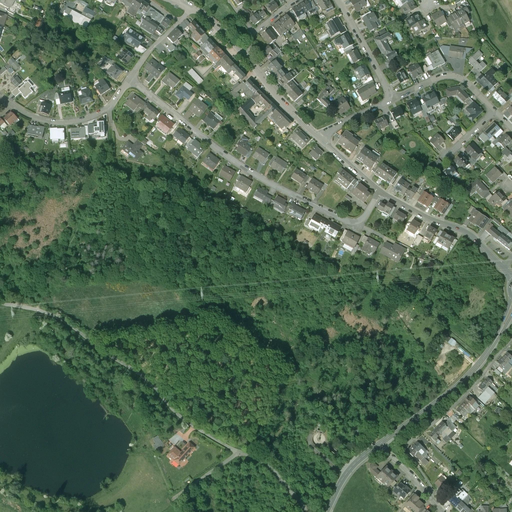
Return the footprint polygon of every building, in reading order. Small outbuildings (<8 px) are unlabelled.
[(11,0),(0,0),(0,1),(0,5),(8,9),(9,10),(10,7),(13,1),(11,0)] [(143,2),(139,0),(128,0),(130,1),(127,7),(130,9),(133,4),(139,8),(143,2)] [(326,0),(314,0),(313,1),(316,5),(318,3),(322,10),(330,6),(326,0)] [(363,0),(355,0),(351,3),(353,7),(354,6),(356,10),(366,5),(363,0)] [(307,1),(300,5),(304,13),(308,11),(310,15),(314,13),(310,7),(307,1)] [(412,1),(402,7),(404,11),(403,11),(405,14),(409,12),(416,8),(412,1)] [(143,2),(139,8),(138,10),(141,13),(143,11),(145,8),(146,9),(148,6),(143,2)] [(274,2),(267,7),(271,12),(278,7),(274,2)] [(130,9),(127,13),(133,17),(138,10),(139,8),(133,4),(130,9)] [(300,5),(292,10),(295,15),(298,20),(306,16),(304,13),(300,5)] [(16,11),(10,7),(9,10),(8,9),(7,12),(14,16),(16,11)] [(247,12),(243,7),(241,9),(244,12),(248,17),(251,15),(247,11),(247,12)] [(86,18),(72,11),(69,16),(67,20),(76,24),(86,29),(93,17),(96,13),(87,8),(84,13),(85,13),(88,14),(86,18)] [(160,14),(151,8),(147,13),(146,13),(143,16),(146,18),(151,21),(152,19),(154,20),(156,18),(157,18),(160,14)] [(462,10),(459,12),(459,13),(457,14),(463,24),(468,21),(465,16),(469,13),(466,8),(462,10)] [(257,16),(261,20),(267,16),(263,11),(257,16)] [(440,12),(432,17),(436,24),(440,25),(442,24),(442,23),(445,21),(444,18),(440,12)] [(457,13),(455,14),(454,14),(452,15),(450,17),(454,23),(456,28),(459,26),(461,26),(463,25),(463,24),(457,14),(457,13)] [(160,14),(157,18),(156,18),(154,20),(154,21),(156,22),(156,20),(159,23),(163,17),(160,14)] [(254,16),(250,19),(255,25),(261,20),(257,16),(256,14),(254,16)] [(374,14),(369,17),(369,16),(363,20),(370,32),(377,28),(374,23),(377,21),(374,14)] [(411,18),(407,20),(408,23),(409,23),(411,27),(413,26),(421,21),(417,14),(411,18)] [(294,25),(287,16),(280,22),(287,30),(294,25)] [(151,21),(146,18),(143,23),(140,26),(153,34),(153,35),(155,31),(158,27),(150,22),(151,21)] [(337,18),(331,21),(332,21),(325,25),(328,24),(332,29),(329,31),(332,37),(340,33),(346,30),(344,27),(342,28),(337,18)] [(421,21),(413,26),(415,30),(414,30),(416,33),(420,31),(427,27),(423,20),(421,21)] [(287,30),(280,22),(273,27),(280,36),(287,30)] [(191,26),(188,28),(194,34),(200,29),(194,23),(191,26)] [(129,29),(122,40),(130,45),(130,44),(135,47),(137,49),(140,45),(144,39),(129,29)] [(177,29),(174,32),(171,35),(167,38),(173,44),(182,35),(177,29)] [(194,34),(192,37),(197,42),(201,38),(205,34),(200,29),(194,34)] [(296,40),(304,35),(301,30),(292,35),(296,40)] [(151,37),(156,40),(161,35),(156,32),(155,31),(153,35),(153,34),(151,37)] [(276,40),(268,31),(262,36),(270,45),(273,43),(276,40)] [(388,33),(379,38),(379,37),(374,40),(384,57),(386,56),(389,61),(391,60),(398,56),(395,51),(392,53),(386,43),(387,42),(392,39),(392,37),(391,36),(390,34),(388,33)] [(205,34),(201,38),(202,40),(200,41),(204,45),(205,45),(210,40),(207,37),(205,34)] [(348,35),(334,42),(336,46),(342,46),(344,50),(352,46),(353,45),(347,35),(348,35)] [(210,40),(205,45),(206,46),(207,47),(208,48),(213,43),(210,40)] [(213,43),(208,48),(209,50),(211,51),(212,53),(218,48),(213,43)] [(281,52),(273,43),(270,45),(268,46),(272,51),(277,56),(281,52)] [(146,50),(140,45),(137,49),(135,47),(133,50),(142,54),(146,50)] [(268,46),(261,53),(264,57),(270,53),(273,55),(274,56),(273,57),(274,58),(275,57),(277,56),(272,51),(268,46)] [(464,49),(450,47),(448,57),(462,59),(463,53),(464,49)] [(207,58),(206,58),(209,61),(210,60),(213,64),(214,63),(223,54),(218,48),(212,53),(207,58)] [(129,54),(125,50),(118,59),(121,61),(125,64),(130,59),(133,56),(130,53),(129,54)] [(353,52),(349,54),(354,63),(361,60),(356,50),(353,52)] [(438,51),(427,57),(427,58),(428,57),(433,65),(431,65),(434,70),(441,65),(441,66),(445,64),(438,51)] [(479,65),(476,61),(482,55),(478,51),(468,62),(475,69),(472,72),(476,76),(479,73),(486,66),(482,62),(479,65)] [(223,54),(214,63),(216,65),(226,56),(223,54)] [(216,65),(214,67),(216,70),(219,67),(220,67),(221,66),(228,59),(226,56),(216,65)] [(12,66),(13,65),(17,70),(21,67),(13,58),(8,62),(12,66)] [(228,59),(221,66),(228,72),(235,66),(228,59)] [(152,60),(145,69),(151,74),(158,65),(152,60)] [(271,64),(267,67),(273,75),(280,70),(282,68),(275,60),(271,64)] [(389,61),(385,63),(388,69),(394,66),(391,60),(389,61)] [(417,64),(409,69),(414,79),(423,74),(417,64)] [(114,65),(113,65),(106,73),(115,80),(122,72),(114,65)] [(158,65),(151,74),(155,77),(158,79),(165,70),(158,65)] [(246,77),(235,66),(228,72),(227,73),(232,79),(236,84),(241,80),(241,81),(246,77)] [(364,66),(357,69),(362,79),(366,77),(367,80),(371,77),(366,69),(366,70),(364,66)] [(203,82),(192,69),(188,73),(199,85),(203,82)] [(280,70),(273,75),(279,82),(286,76),(280,70)] [(286,76),(279,82),(283,88),(290,82),(293,79),(298,75),(294,70),(289,74),(286,76)] [(483,78),(479,81),(479,82),(483,85),(484,85),(486,87),(484,88),(488,92),(496,84),(490,79),(495,74),(491,70),(483,78)] [(403,72),(396,75),(401,84),(408,80),(403,72)] [(24,81),(18,74),(15,76),(22,83),(24,81)] [(151,74),(146,81),(149,83),(155,77),(151,74)] [(170,74),(163,83),(169,88),(170,86),(174,89),(180,82),(170,74)] [(15,76),(11,81),(17,88),(22,83),(15,76)] [(104,81),(95,87),(96,89),(101,95),(110,89),(104,81)] [(245,85),(241,89),(244,92),(243,93),(247,97),(248,96),(249,97),(250,96),(252,99),(254,97),(254,96),(259,91),(249,81),(245,85)] [(28,82),(26,83),(24,84),(25,85),(20,89),(18,91),(21,93),(23,96),(22,96),(25,100),(33,93),(30,90),(33,87),(28,82)] [(283,88),(288,95),(295,88),(290,82),(283,88)] [(373,84),(358,93),(361,99),(365,97),(366,98),(377,93),(375,89),(376,89),(373,84)] [(17,88),(11,93),(16,98),(21,93),(18,91),(20,89),(18,87),(17,88)] [(183,87),(176,96),(179,99),(182,96),(188,102),(193,96),(183,87)] [(295,88),(288,95),(295,102),(302,96),(296,88),(295,88)] [(460,89),(457,88),(447,91),(448,97),(457,95),(464,103),(465,102),(469,98),(460,89)] [(500,89),(492,97),(497,101),(501,105),(508,98),(507,98),(503,93),(504,91),(501,88),(500,89)] [(89,89),(81,92),(83,96),(79,98),(82,106),(93,102),(90,93),(89,89)] [(237,93),(234,90),(230,94),(235,99),(239,96),(237,93)] [(272,104),(259,91),(254,96),(254,97),(252,99),(251,100),(255,104),(256,105),(260,102),(267,109),(272,104)] [(325,91),(320,97),(324,101),(326,99),(329,96),(329,95),(325,91)] [(70,92),(59,94),(61,105),(61,104),(72,102),(70,92)] [(434,94),(423,99),(428,109),(439,103),(434,94)] [(146,105),(134,95),(129,102),(138,109),(140,107),(143,110),(144,108),(146,105)] [(330,105),(326,101),(327,100),(326,99),(324,101),(320,97),(317,100),(326,109),(330,105)] [(343,99),(334,105),(337,109),(340,115),(349,109),(346,103),(343,99)] [(207,108),(197,100),(189,111),(193,114),(194,113),(200,118),(207,108)] [(251,100),(243,107),(247,111),(255,104),(251,100)] [(416,100),(411,102),(411,103),(408,104),(411,111),(416,108),(416,109),(420,107),(416,100)] [(51,106),(42,103),(41,107),(39,113),(48,115),(49,110),(50,110),(51,106)] [(482,112),(473,103),(466,110),(469,112),(470,111),(472,114),(470,116),(474,120),(482,112)] [(272,104),(267,109),(261,115),(265,119),(272,112),(273,113),(277,109),(272,104)] [(150,107),(149,106),(146,110),(144,113),(148,117),(147,119),(151,122),(153,120),(154,121),(159,114),(150,107)] [(247,111),(243,107),(238,111),(254,129),(259,125),(255,120),(247,111)] [(284,117),(277,109),(273,113),(274,114),(270,119),(276,125),(284,117)] [(396,110),(391,112),(395,120),(404,115),(401,109),(396,111),(396,110)] [(11,113),(4,120),(11,126),(14,123),(13,123),(17,119),(18,119),(11,113)] [(218,119),(211,114),(205,122),(208,125),(208,126),(210,127),(210,126),(212,128),(214,128),(216,130),(220,124),(222,122),(219,120),(219,119),(218,118),(218,119)] [(261,115),(257,120),(256,119),(255,120),(259,125),(262,122),(265,119),(261,115)] [(175,126),(162,116),(157,123),(159,124),(158,127),(168,135),(175,126)] [(284,117),(276,125),(283,132),(286,129),(292,124),(284,117)] [(385,118),(379,120),(379,119),(375,122),(380,131),(379,130),(384,128),(385,129),(389,127),(385,118)] [(494,123),(483,134),(487,138),(489,140),(500,130),(494,123)] [(99,127),(94,127),(94,135),(104,135),(104,128),(104,124),(99,124),(99,127)] [(39,129),(32,127),(31,135),(43,138),(44,129),(39,128),(39,129)] [(455,128),(447,135),(453,141),(460,134),(455,128)] [(80,130),(71,130),(71,139),(85,138),(85,129),(80,129),(80,130)] [(304,135),(298,129),(295,132),(296,132),(291,138),(297,143),(304,135)] [(190,138),(180,130),(174,137),(184,146),(190,138)] [(55,131),(50,131),(51,139),(61,139),(61,141),(64,141),(64,131),(55,131)] [(346,132),(338,143),(345,148),(352,138),(353,137),(346,132)] [(483,133),(479,137),(479,138),(484,143),(486,141),(485,140),(487,138),(483,134),(483,133)] [(310,141),(304,135),(297,143),(303,149),(310,141)] [(437,135),(433,139),(433,140),(430,143),(430,142),(429,143),(436,149),(444,141),(437,135)] [(500,140),(498,143),(504,149),(511,141),(505,135),(500,140)] [(345,148),(345,149),(352,154),(358,145),(359,143),(352,138),(345,148)] [(498,138),(492,144),(494,147),(498,143),(500,140),(498,138)] [(205,150),(195,142),(193,144),(188,150),(199,158),(205,150)] [(135,144),(133,147),(128,143),(122,150),(137,162),(143,154),(139,151),(141,149),(135,144)] [(251,149),(242,143),(237,150),(246,156),(250,151),(251,149)] [(473,144),(466,151),(473,158),(475,160),(481,153),(473,144)] [(316,147),(313,151),(310,154),(311,154),(313,156),(312,158),(313,158),(316,161),(320,157),(319,155),(322,152),(321,151),(321,152),(316,147)] [(363,151),(357,159),(364,164),(371,154),(371,153),(364,148),(363,151)] [(269,155),(259,149),(253,157),(259,161),(260,159),(264,154),(268,157),(269,155)] [(268,157),(264,154),(260,159),(265,163),(268,158),(268,157)] [(364,164),(363,165),(371,170),(378,159),(371,154),(364,164)] [(213,157),(210,155),(203,164),(214,171),(220,162),(212,157),(213,157)] [(468,163),(461,155),(454,162),(457,164),(455,166),(458,169),(459,167),(463,171),(464,170),(466,172),(471,167),(469,165),(470,164),(468,163)] [(274,156),(268,165),(271,166),(277,158),(274,156)] [(287,165),(277,158),(271,166),(278,171),(279,170),(283,173),(287,165)] [(438,160),(433,165),(436,168),(441,163),(438,160)] [(436,168),(433,171),(435,174),(444,166),(441,163),(436,168)] [(397,174),(382,164),(376,173),(375,175),(390,185),(391,183),(394,178),(397,174)] [(456,173),(449,166),(450,167),(446,171),(445,170),(443,173),(450,180),(453,176),(455,178),(458,175),(456,173)] [(495,167),(485,176),(489,180),(490,179),(492,182),(492,183),(492,184),(501,175),(498,172),(498,171),(495,167)] [(235,174),(225,168),(220,177),(231,183),(235,174)] [(307,176),(297,170),(291,178),(301,185),(304,181),(307,176)] [(344,172),(343,171),(340,175),(336,181),(347,190),(351,184),(354,180),(344,172)] [(393,185),(392,187),(395,188),(401,179),(402,178),(399,176),(396,180),(393,185)] [(252,184),(245,180),(245,179),(242,177),(239,182),(236,188),(247,194),(250,190),(249,189),(252,184)] [(313,179),(312,179),(309,184),(306,189),(317,196),(321,189),(323,186),(313,179)] [(395,188),(394,189),(399,192),(406,182),(401,179),(395,188)] [(487,192),(477,180),(467,190),(470,193),(474,189),(481,197),(487,192)] [(406,182),(399,192),(404,196),(405,194),(407,196),(411,190),(409,188),(411,185),(406,182)] [(359,184),(352,193),(364,203),(370,195),(366,192),(367,190),(359,184)] [(407,196),(407,197),(412,200),(413,198),(417,192),(418,190),(413,187),(407,196)] [(265,192),(258,188),(254,196),(263,201),(266,197),(268,193),(266,192),(265,192)] [(421,196),(418,201),(423,205),(429,195),(424,192),(421,196)] [(487,192),(481,197),(484,200),(490,194),(487,192)] [(498,192),(488,202),(491,205),(494,202),(498,206),(501,204),(505,200),(506,199),(503,197),(498,192)] [(429,195),(423,205),(427,208),(431,202),(434,198),(429,195)] [(286,202),(277,197),(273,204),(275,204),(273,208),(281,212),(284,206),(286,202)] [(437,203),(434,208),(439,212),(445,202),(440,199),(437,203)] [(511,217),(511,201),(508,206),(503,210),(504,209),(508,214),(507,215),(511,218),(511,217)] [(445,202),(439,212),(444,215),(447,209),(450,205),(445,202)] [(385,206),(381,204),(377,210),(382,212),(388,215),(393,206),(387,203),(385,206)] [(305,212),(294,206),(292,211),(290,214),(301,220),(304,215),(305,212)] [(475,211),(472,214),(468,221),(469,221),(474,224),(474,225),(474,226),(475,225),(481,215),(475,211)] [(406,217),(397,212),(393,219),(397,221),(395,224),(400,226),(401,224),(402,224),(406,217)] [(488,220),(481,215),(475,225),(476,224),(482,228),(481,229),(482,229),(486,223),(488,220)] [(327,223),(320,219),(320,218),(314,216),(311,222),(309,226),(313,228),(318,231),(320,228),(323,230),(324,228),(327,223)] [(340,228),(328,221),(327,223),(324,228),(327,230),(325,232),(335,238),(340,228)] [(420,225),(413,221),(408,229),(415,233),(420,225)] [(436,231),(430,227),(424,237),(431,241),(436,231)] [(501,235),(491,227),(487,232),(496,240),(501,235)] [(511,235),(505,229),(501,235),(510,242),(510,243),(511,244),(511,235)] [(345,231),(339,241),(342,243),(348,232),(345,231)] [(360,239),(348,232),(342,243),(354,249),(360,239)] [(449,236),(443,232),(440,238),(437,242),(443,246),(449,236)] [(423,238),(418,235),(414,242),(416,243),(415,246),(417,248),(423,238)] [(510,242),(501,235),(496,240),(506,247),(510,243),(510,242)] [(449,236),(443,246),(448,249),(451,245),(454,239),(449,236)] [(379,244),(369,239),(366,244),(362,251),(367,253),(369,249),(374,252),(379,244)] [(397,248),(387,243),(382,252),(397,260),(399,256),(400,255),(399,255),(401,252),(403,253),(405,250),(398,246),(397,248)] [(511,357),(507,353),(502,358),(511,366),(511,357)] [(511,366),(502,358),(498,363),(500,365),(499,367),(502,369),(505,365),(507,367),(505,368),(508,371),(511,367),(511,366)] [(497,390),(491,384),(493,383),(488,378),(483,383),(494,393),(497,390)] [(494,393),(483,383),(478,388),(484,392),(485,391),(491,397),(494,393)] [(484,392),(479,398),(484,403),(491,397),(485,391),(484,392)] [(479,405),(470,396),(466,401),(471,405),(471,406),(475,410),(479,405)] [(471,405),(466,401),(461,406),(466,411),(468,412),(470,414),(473,411),(469,407),(471,406),(471,405)] [(466,411),(461,406),(457,411),(462,416),(466,411)] [(455,422),(450,418),(445,424),(452,432),(456,428),(453,424),(455,422)] [(445,424),(442,422),(438,427),(443,432),(448,437),(452,432),(445,424)] [(438,427),(433,432),(438,437),(443,432),(438,427)] [(430,435),(437,442),(440,439),(438,437),(433,432),(430,435)] [(443,432),(440,435),(443,439),(442,440),(447,444),(451,439),(448,437),(443,432)] [(164,446),(158,437),(154,440),(157,444),(154,446),(157,450),(164,446)] [(422,448),(417,443),(412,448),(420,455),(421,456),(424,453),(421,449),(422,448)] [(181,454),(175,447),(168,455),(179,465),(195,448),(190,444),(181,454)] [(420,455),(412,448),(408,453),(413,458),(415,456),(417,458),(420,455)] [(376,465),(374,464),(370,467),(371,474),(376,478),(380,473),(376,470),(377,468),(375,466),(376,465)] [(387,467),(377,478),(382,483),(392,472),(387,467)] [(392,472),(382,483),(387,488),(390,486),(394,482),(398,477),(392,472)] [(448,484),(441,477),(434,484),(442,491),(448,484)] [(390,486),(387,488),(390,490),(392,489),(396,484),(394,482),(390,486)] [(405,487),(400,484),(394,492),(399,497),(401,495),(405,498),(411,491),(405,486),(405,487)] [(456,498),(453,495),(448,500),(456,508),(460,502),(459,501),(456,498)] [(415,496),(411,501),(406,508),(410,511),(418,511),(422,508),(424,506),(418,501),(419,500),(415,496)] [(456,508),(455,508),(459,511),(469,511),(470,511),(469,511),(465,507),(468,504),(468,500),(467,498),(466,497),(460,502),(456,508)] [(504,501),(501,505),(501,504),(499,508),(496,508),(496,511),(499,511),(499,510),(505,504),(506,503),(504,501)]
